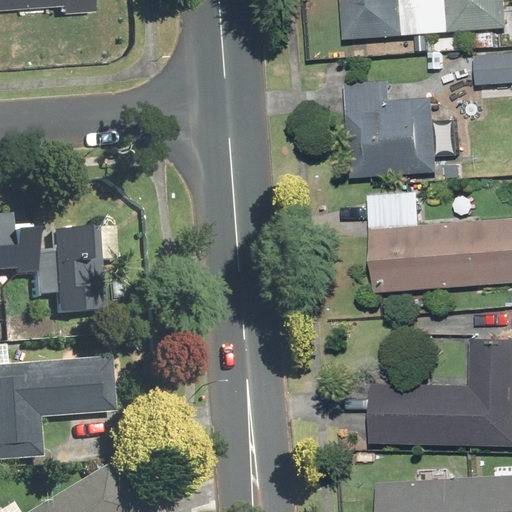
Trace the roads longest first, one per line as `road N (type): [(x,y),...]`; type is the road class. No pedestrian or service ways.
road 1 (tertiary): [(255,511),(224,107)]
road 2 (residential): [(0,125),(224,107)]
